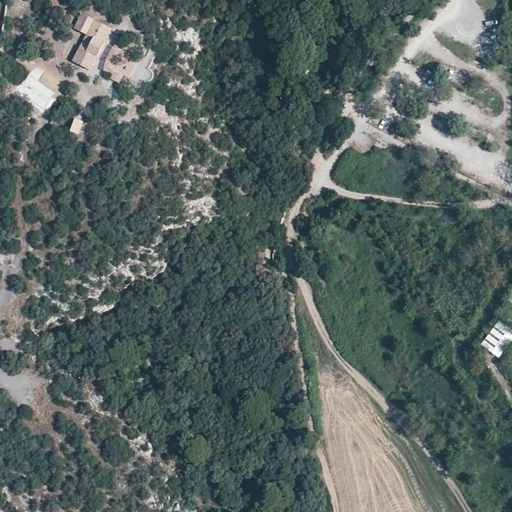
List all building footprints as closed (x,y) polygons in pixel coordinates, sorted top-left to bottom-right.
[(72,62),(89,71),(110,31),(80,15),(73,29),(85,36),(72,62)] [(321,44),(314,58),(341,72),(348,58),(321,44)] [(137,88),(153,53),(140,47),(136,55),(114,45),(103,70),(113,74),(112,77),(137,88)] [(70,132),(81,136),(86,124),(75,120),(70,132)] [(511,330),(499,320),(481,345),(499,358),(511,341),(511,330)]
